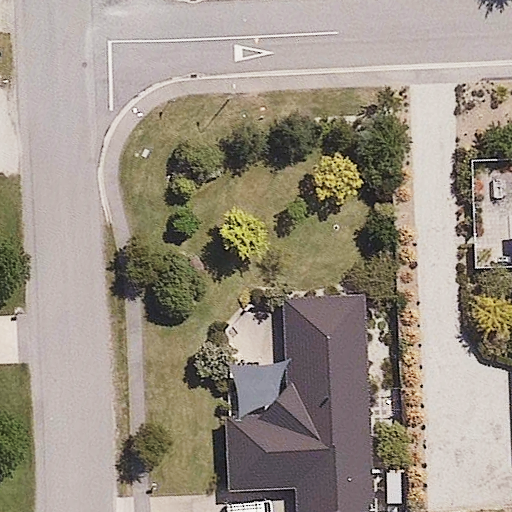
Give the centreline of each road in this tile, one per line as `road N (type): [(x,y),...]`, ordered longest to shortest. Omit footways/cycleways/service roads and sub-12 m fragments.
road 1 (residential): [(78,511),(56,43)]
road 2 (residential): [(56,43),(511,25)]
